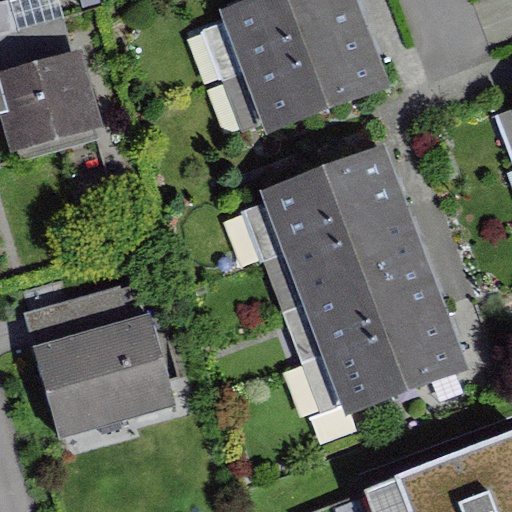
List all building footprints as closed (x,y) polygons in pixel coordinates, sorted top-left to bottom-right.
[(356,0),(269,0),(223,18),(269,138),(391,91),(356,0)] [(71,58),(60,19),(16,31),(8,3),(0,5),(0,115),(7,113),(20,160),(58,149),(55,137),(94,127),(74,57),(71,58)] [(263,197),(283,253),(405,209),(385,153),(263,197)] [(283,253),(304,309),(426,265),(405,209),(283,253)] [(304,309),(324,365),(446,321),(426,265),(304,309)] [(64,337),(32,346),(55,426),(129,404),(132,417),(174,405),(149,319),(128,325),(118,289),(55,307),(64,337)] [(324,365),(345,421),(466,377),(446,321),(324,365)] [(511,511),(511,449),(367,503),(370,511),(511,511)]
